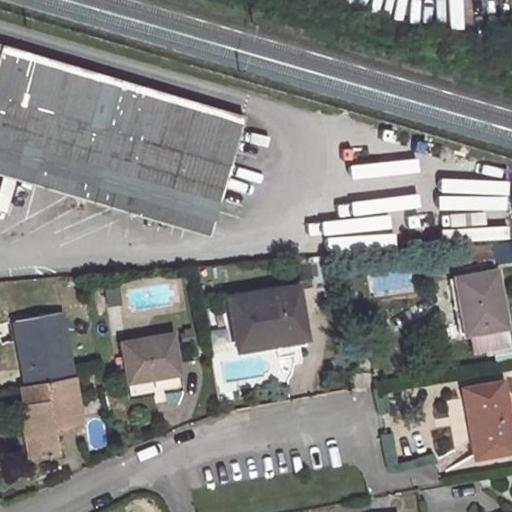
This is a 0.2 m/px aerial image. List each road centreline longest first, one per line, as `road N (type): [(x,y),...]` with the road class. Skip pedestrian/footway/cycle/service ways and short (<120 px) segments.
road 1 (unknown): [(0,32),(252,110),(279,129),(284,198),(247,236),(173,256),(58,247)]
road 2 (residential): [(438,472),(394,477),(337,432),(303,420),(177,451)]
road 3 (residential): [(177,451),(49,511)]
